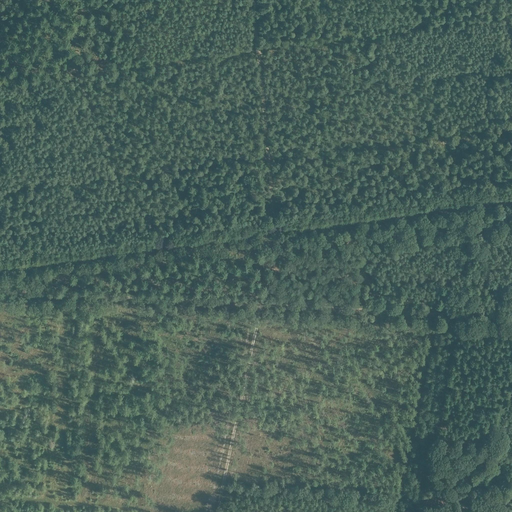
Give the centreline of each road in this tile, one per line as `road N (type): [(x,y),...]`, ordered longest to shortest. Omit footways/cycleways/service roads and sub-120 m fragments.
road 1 (primary): [(0,269),(511,199)]
road 2 (track): [(511,318),(0,292)]
road 3 (track): [(123,174),(511,126)]
road 4 (track): [(511,503),(220,491)]
road 5 (track): [(276,231),(252,0)]
road 6 (track): [(43,511),(54,294)]
road 7 (track): [(261,305),(216,511)]
road 8 (track): [(195,511),(0,497)]
road 9 (track): [(123,174),(72,53),(104,0)]
road 10 (track): [(409,498),(451,315)]
road 11 (track): [(0,190),(123,174)]
